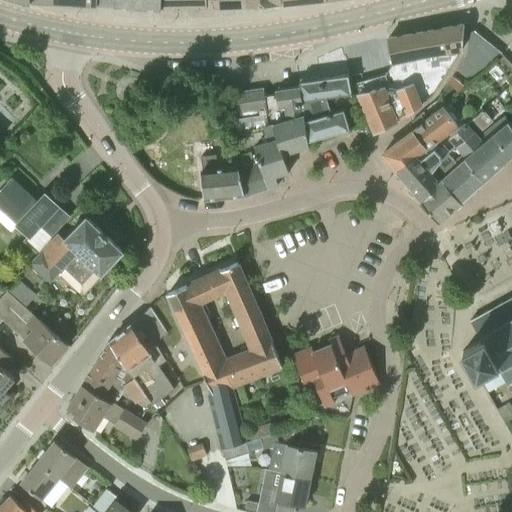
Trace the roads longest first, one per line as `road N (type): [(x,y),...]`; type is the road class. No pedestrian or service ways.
road 1 (secondary): [(71,34),(155,44),(262,39),(430,0)]
road 2 (residential): [(345,511),(368,468),(387,398),(377,317),(382,286),(418,230)]
road 3 (residential): [(160,226),(247,217),(356,186),(407,205),(418,230)]
road 4 (tertiary): [(40,411),(152,268),(160,226)]
road 5 (tertiary): [(160,226),(149,200),(71,100),(71,34)]
road 6 (residential): [(195,511),(154,494),(40,411)]
